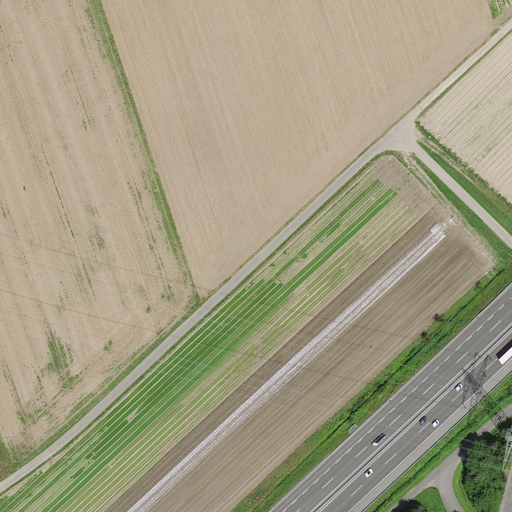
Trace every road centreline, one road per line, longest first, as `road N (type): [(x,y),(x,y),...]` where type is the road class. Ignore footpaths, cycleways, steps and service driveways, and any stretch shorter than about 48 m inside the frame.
road 1 (track): [(0,487),(77,429),(396,130)]
road 2 (motorway): [(511,310),(296,511)]
road 3 (motorway): [(333,511),(511,344)]
road 4 (track): [(511,242),(396,130)]
road 5 (track): [(396,130),(511,24)]
road 6 (unclassified): [(511,409),(394,511)]
